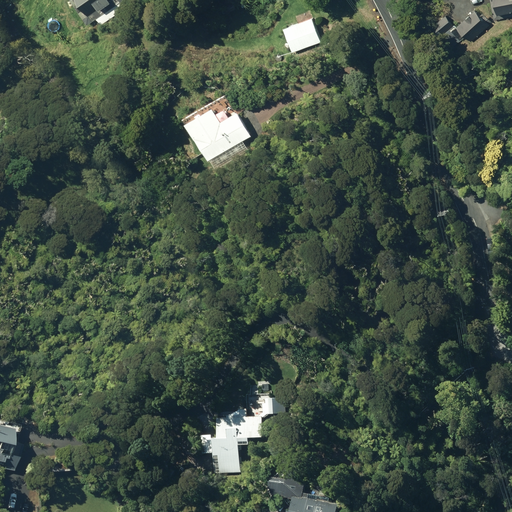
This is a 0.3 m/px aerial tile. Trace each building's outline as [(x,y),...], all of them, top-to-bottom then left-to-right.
[(66,0),(86,26),(121,0),(66,0)] [(511,0),(497,0),(501,14),(511,11),(511,0)] [(446,13),(432,26),(452,49),(468,35),(472,40),(489,25),(477,11),(458,27),(446,13)] [(285,28),(294,53),(324,42),(315,17),(285,28)] [(222,122),(214,108),(188,124),(211,160),(252,135),(239,112),(222,122)] [(279,400),(265,399),(264,416),(278,417),(279,400)] [(217,440),(217,456),(220,456),(222,456),(222,472),(242,472),(242,467),(242,438),(266,438),(266,419),(221,419),(221,440),(217,440)] [(0,430),(0,469),(12,472),(14,461),(16,461),(19,449),(12,447),(15,434),(0,430)] [(68,465),(49,466),(50,474),(59,473),(68,473),(68,465)] [(337,511),(339,503),(303,497),(304,492),(307,477),(287,474),(286,478),(274,476),(271,493),(293,497),(291,509),(289,509),(288,511),(337,511)]
